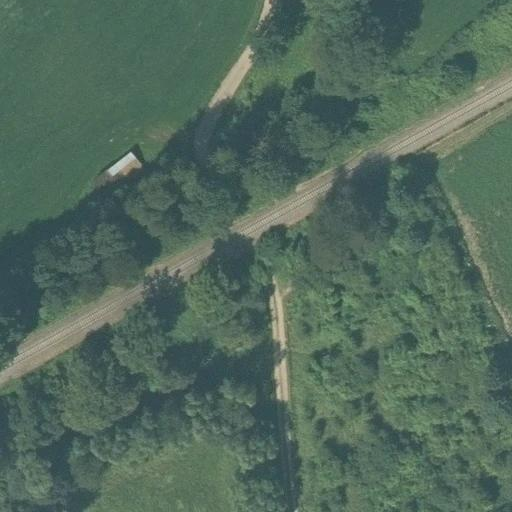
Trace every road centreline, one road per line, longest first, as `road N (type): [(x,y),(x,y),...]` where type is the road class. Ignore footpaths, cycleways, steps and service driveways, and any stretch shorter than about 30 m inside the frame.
road 1 (track): [(265,277),(201,151),(206,123),(252,52),(270,0)]
road 2 (track): [(279,356),(178,382),(0,452)]
road 3 (track): [(274,304),(291,511)]
